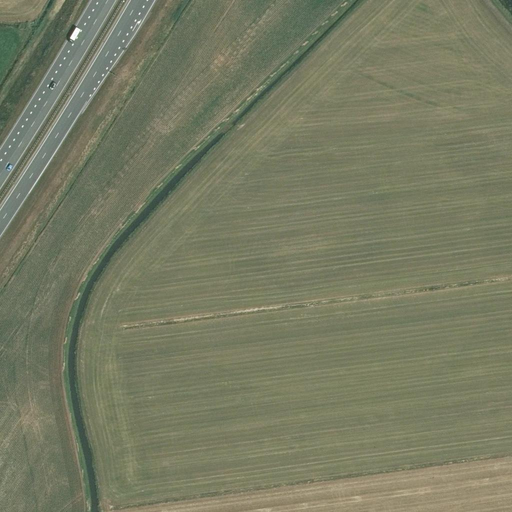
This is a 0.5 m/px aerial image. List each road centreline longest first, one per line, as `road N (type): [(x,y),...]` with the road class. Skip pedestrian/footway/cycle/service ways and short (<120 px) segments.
road 1 (trunk): [(0,223),(138,0)]
road 2 (trunk): [(106,0),(0,174)]
